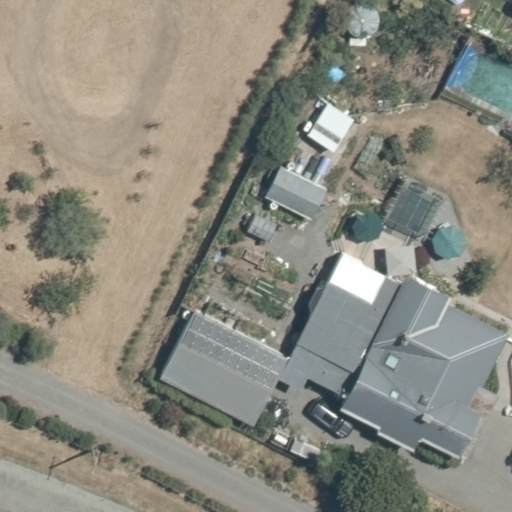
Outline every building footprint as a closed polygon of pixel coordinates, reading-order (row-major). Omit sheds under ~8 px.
[(340,171),(326,164),(351,115),(319,98),(269,196),(301,213),(315,220),(340,171)] [(257,115),(227,100),(201,152),(231,167),(257,115)] [(447,197),(406,175),(383,219),(423,240),(447,197)] [(286,222),(253,203),(238,228),(271,247),(286,222)] [(337,406),(366,420),(357,438),(407,461),(412,450),(457,471),(464,457),(493,394),(483,390),(511,328),(444,296),(446,292),(397,269),(394,275),(332,246),(281,353),(195,310),(161,376),(252,422),(275,375),(299,387),(291,404),(319,419),(330,397),(340,402),(337,406)]
